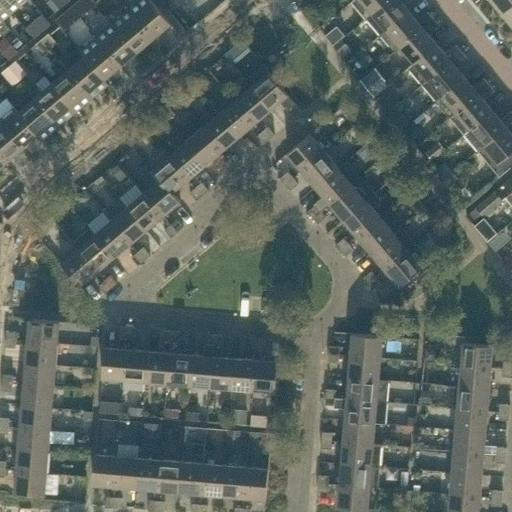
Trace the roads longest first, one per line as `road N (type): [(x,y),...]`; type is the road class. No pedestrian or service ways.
road 1 (residential): [(314,339),(104,315),(251,170)]
road 2 (residential): [(314,339),(344,308),(343,269),(251,170)]
road 3 (residential): [(304,511),(314,339)]
